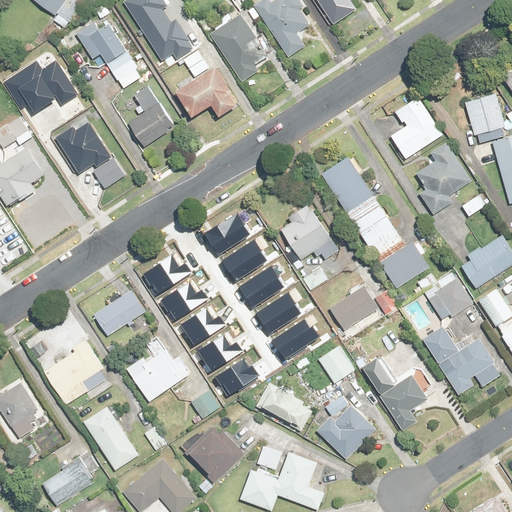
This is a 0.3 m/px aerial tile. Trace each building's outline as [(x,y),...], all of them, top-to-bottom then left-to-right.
[(307,6),(303,0),(279,0),(278,1),(277,0),(262,0),(254,5),(289,57),(308,45),(303,37),(314,30),(303,13),(301,10),(307,6)] [(349,0),(317,0),(336,25),(357,10),(349,0)] [(105,5),(95,12),(101,20),(111,13),(105,5)] [(269,58),(242,17),(233,22),(226,11),(209,22),(216,33),(212,36),(243,83),(260,72),(256,66),(269,58)] [(109,65),(129,52),(111,26),(102,32),(97,23),(78,35),(94,59),(102,55),(109,65)] [(210,69),(199,51),(185,60),(196,78),(210,69)] [(129,52),(109,65),(125,90),(145,77),(129,52)] [(78,93),(58,63),(44,72),(38,63),(7,84),(23,107),(31,102),(37,112),(59,97),(63,103),(78,93)] [(241,105),(219,68),(178,91),(194,118),(214,106),(221,117),(241,105)] [(174,125),(150,89),(137,98),(147,113),(130,124),(146,148),(173,130),(171,127),(174,125)] [(509,136),(496,94),(466,103),(479,145),(509,136)] [(444,136),(419,98),(397,113),(407,128),(392,137),(407,160),(444,136)] [(34,138),(21,117),(0,130),(0,141),(5,149),(18,141),(21,146),(34,138)] [(110,156),(91,125),(77,133),(75,129),(60,138),(80,173),(110,156)] [(511,138),(494,143),(511,205),(511,204),(511,138)] [(448,144),(430,155),(429,168),(419,174),(430,190),(422,195),(435,216),(453,204),(449,197),(473,182),(448,144)] [(6,163),(0,153),(0,192),(9,207),(22,199),(24,201),(38,192),(33,184),(52,172),(35,145),(6,163)] [(348,214),(375,197),(350,159),(324,176),(348,214)] [(125,178),(115,161),(95,173),(105,190),(125,178)] [(381,265),(408,247),(375,197),(348,214),(381,265)] [(484,208),(477,197),(463,207),(470,217),(484,208)] [(340,252),(310,205),(291,217),(295,223),(283,230),(302,260),(315,252),(322,263),(340,252)] [(511,266),(511,247),(503,234),(470,255),(474,261),(464,267),(478,288),(511,266)] [(408,247),(381,265),(397,289),(429,269),(421,257),(426,253),(418,241),(408,247)] [(419,283),(444,320),(451,315),(453,318),(474,304),(452,272),(437,282),(432,274),(419,283)] [(235,306),(220,284),(195,300),(208,320),(206,321),(211,328),(199,336),(210,352),(268,314),(254,294),(235,306)] [(380,308),(366,287),(332,310),(346,331),(380,308)] [(137,323),(135,320),(147,312),(134,291),(96,316),(109,337),(128,324),(130,327),(137,323)] [(399,308),(389,291),(377,298),(386,315),(399,308)] [(511,316),(511,314),(497,291),(480,301),(496,327),(511,316)] [(511,324),(500,332),(511,350),(511,324)] [(462,351),(447,326),(425,340),(459,396),(475,386),(470,379),(476,375),(483,387),(503,375),(481,339),(462,351)] [(51,350),(41,335),(26,345),(37,360),(51,350)] [(175,360),(159,335),(148,342),(157,356),(148,362),(145,358),(129,369),(151,402),(192,374),(180,357),(175,360)] [(111,379),(88,341),(74,349),(77,353),(46,371),(67,405),(111,379)] [(356,371),(340,346),(319,359),(336,384),(356,371)] [(401,384),(384,356),(364,368),(403,432),(418,423),(411,410),(428,399),(414,376),(401,384)] [(41,407),(23,379),(0,394),(0,404),(22,438),(44,424),(36,411),(41,407)] [(305,401),(272,382),(260,405),(304,429),(314,412),(303,406),(305,401)] [(221,408),(210,391),(193,402),(204,419),(221,408)] [(344,394),(327,408),(335,418),(352,404),(344,394)] [(122,417),(114,404),(86,423),(117,470),(140,455),(117,420),(122,417)] [(378,430),(354,406),(337,422),(333,418),(320,431),(348,460),(378,430)] [(245,455),(216,424),(187,452),(216,482),(245,455)] [(166,445),(155,428),(146,433),(157,451),(166,445)] [(322,465),(265,445),(259,464),(257,469),(254,468),(243,500),(274,511),(279,496),(321,510),(327,491),(314,487),(322,465)] [(62,473),(56,464),(48,469),(54,478),(45,484),(59,506),(94,484),(89,476),(99,470),(90,455),(62,473)] [(181,511),(198,499),(167,459),(125,492),(140,511),(143,511),(162,498),(172,511),(181,511)] [(217,486),(209,477),(198,488),(206,496),(217,486)] [(508,511),(499,498),(477,511),(508,511)]
